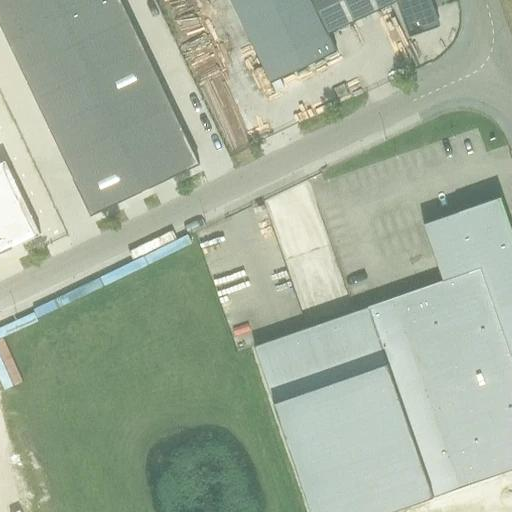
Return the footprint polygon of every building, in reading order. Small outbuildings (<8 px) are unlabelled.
[(122,0),(0,0),(0,22),(92,215),(201,164),(122,0)] [(244,0),(282,78),(338,52),(330,34),(398,1),(404,20),(410,37),(441,26),(435,9),(431,0),(244,0)] [(6,160),(0,163),(0,253),(41,235),(6,160)] [(358,173),(365,195),(379,190),(372,168),(358,173)] [(312,511),(387,511),(511,470),(511,469),(511,228),(501,197),(423,224),(443,281),(254,346),(312,511)]
